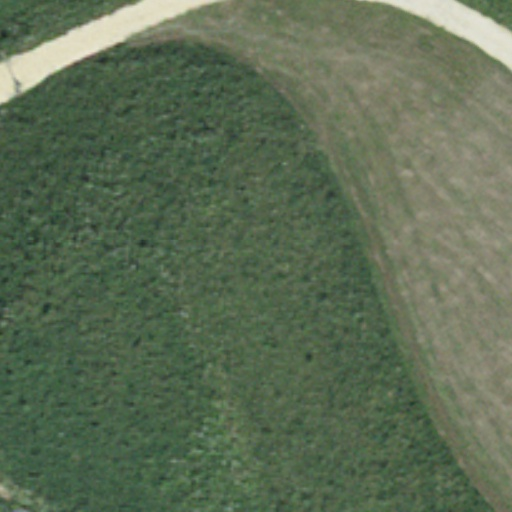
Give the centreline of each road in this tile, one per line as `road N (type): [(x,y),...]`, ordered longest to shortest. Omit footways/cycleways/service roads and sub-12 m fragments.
road 1 (track): [(210,0),(0,83)]
road 2 (track): [(511,59),(466,19),(408,0)]
